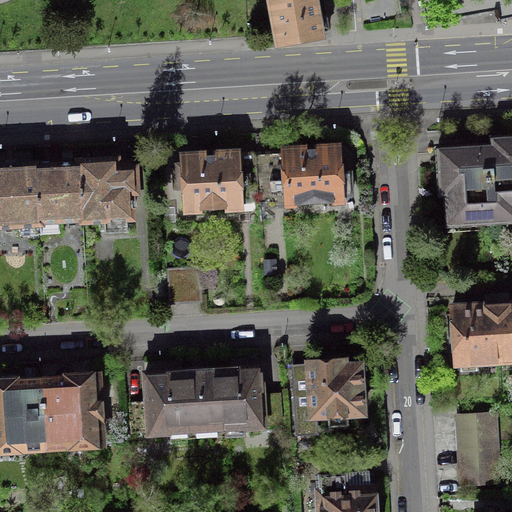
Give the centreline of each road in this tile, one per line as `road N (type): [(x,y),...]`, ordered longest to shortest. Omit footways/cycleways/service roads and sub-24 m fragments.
road 1 (primary): [(0,102),(511,69)]
road 2 (residential): [(0,339),(402,315)]
road 3 (residential): [(402,315),(391,139)]
